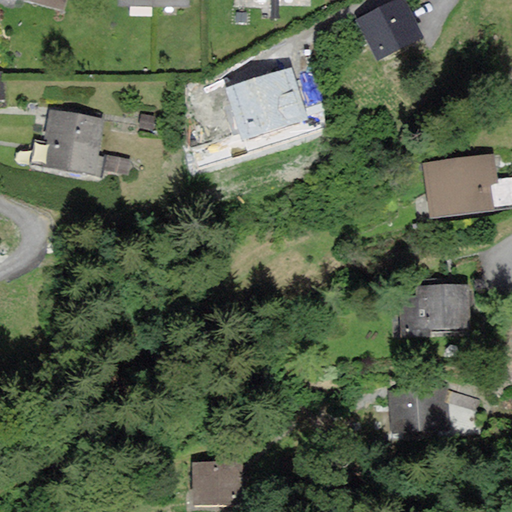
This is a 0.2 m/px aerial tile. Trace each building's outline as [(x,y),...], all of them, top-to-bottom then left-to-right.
[(421,35),(403,0),(400,0),(362,19),(380,55),(421,35)] [(287,80),(236,97),(248,132),(299,115),(287,80)] [(101,121),(53,113),(48,141),(53,141),(50,163),(93,170),(101,121)] [(492,155),(428,164),(435,212),(489,205),(486,180),(495,179),(492,155)] [(465,288),(406,287),(405,333),(427,333),(427,323),(465,323),(465,288)] [(441,391),(396,392),(397,432),(442,431),(441,391)] [(215,467),(197,466),(196,501),(233,502),(234,467),(215,467)]
